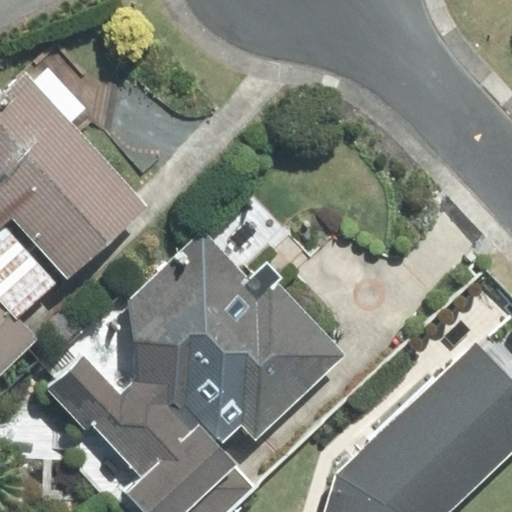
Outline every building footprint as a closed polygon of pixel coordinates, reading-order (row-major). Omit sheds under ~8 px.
[(0,301),(16,319),(65,275),(69,279),(149,206),(72,122),(87,108),(48,65),(33,79),(26,71),(0,94),(0,301)] [(133,381),(120,393),(84,355),(48,389),(86,429),(93,422),(144,476),(128,491),(146,511),(179,511),(233,462),(215,445),(242,420),(256,434),(341,354),(273,284),(279,278),(266,264),(249,281),(202,231),(129,300),(133,381)] [(0,374),(36,339),(16,319),(0,301),(0,374)] [(448,511),(511,452),(511,381),(476,343),(335,475),(324,511),(448,511)] [(222,511),(254,483),(233,462),(179,511),(222,511)]
